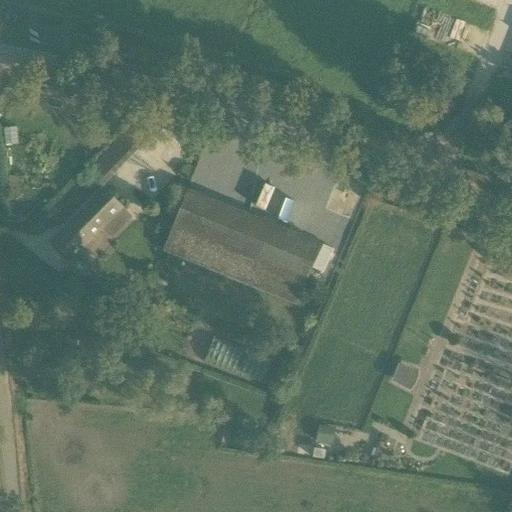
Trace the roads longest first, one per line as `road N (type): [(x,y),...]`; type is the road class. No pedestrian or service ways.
road 1 (unclassified): [(511,217),(381,160),(177,98),(0,62)]
road 2 (unclassified): [(14,511),(0,381)]
